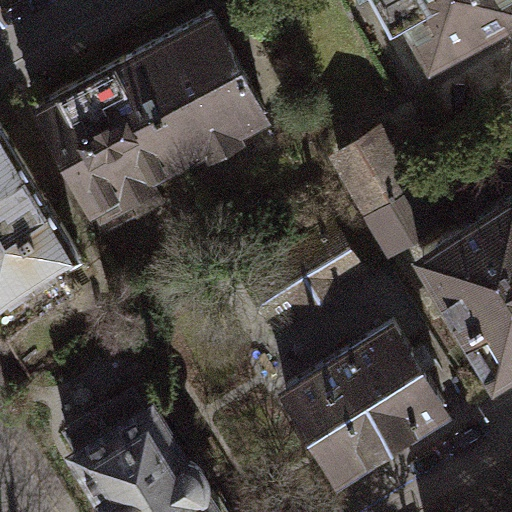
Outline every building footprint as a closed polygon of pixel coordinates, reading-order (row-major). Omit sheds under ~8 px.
[(429,54),(511,10),(511,0),(385,0),(393,13),(404,7),(429,54)] [(264,106),(212,8),(125,54),(177,153),(208,137),(216,152),(243,137),(234,122),(264,106)] [(177,153),(125,54),(38,100),(106,227),(162,197),(147,169),(177,153)] [(0,300),(81,253),(0,116),(0,300)] [(410,185),(377,128),(339,150),(372,207),(410,185)] [(410,185),(372,207),(390,240),(429,218),(410,185)] [(511,193),(422,246),(494,366),(511,355),(511,193)] [(362,266),(333,217),(243,271),(273,320),(362,266)] [(442,398),(391,316),(284,382),(335,464),(442,398)] [(133,386),(63,428),(113,511),(216,511),(205,492),(204,478),(199,467),(191,459),(182,454),(152,403),(146,407),(133,386)]
